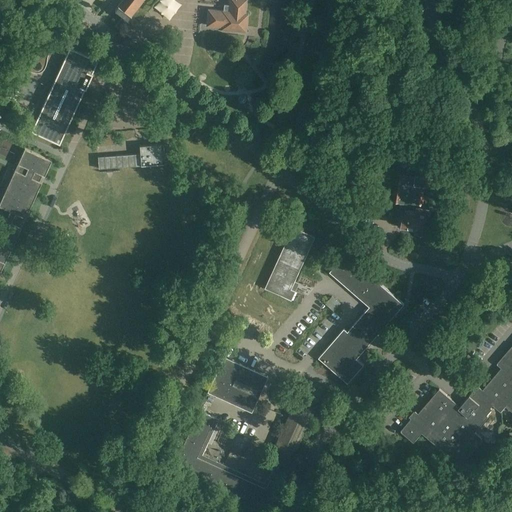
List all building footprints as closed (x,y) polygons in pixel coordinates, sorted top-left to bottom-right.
[(244,13),(245,0),(120,0),(117,5),(114,9),(122,15),(114,25),(120,29),(131,15),(130,15),(141,0),(229,0),(229,5),(224,4),(223,10),(209,9),(207,25),(222,26),(221,28),(245,31),(247,14),(244,13)] [(31,130),(31,132),(32,132),(32,133),(33,133),(42,137),(42,138),(43,137),(47,139),(47,140),(47,139),(57,143),(56,144),(57,144),(59,144),(60,143),(61,143),(60,142),(62,138),(63,138),(62,138),(65,131),(66,132),(66,131),(65,131),(68,125),(69,125),(68,124),(71,118),(72,118),(71,118),(74,112),(75,112),(75,111),(74,111),(75,109),(76,109),(75,108),(78,102),(79,102),(78,102),(81,95),(82,96),(82,95),(83,92),(84,92),(83,92),(84,89),(85,89),(85,88),(86,84),(87,84),(89,80),(90,79),(89,79),(91,75),(92,74),(91,74),(92,71),(93,71),(95,65),(96,65),(96,64),(96,62),(97,63),(97,62),(97,60),(96,60),(96,59),(95,60),(91,58),(91,57),(88,56),(89,56),(88,56),(86,55),(87,55),(86,55),(84,54),(84,53),(83,54),(81,53),(81,52),(81,53),(78,52),(79,51),(78,51),(78,52),(74,50),(74,49),(74,50),(71,49),(72,48),(71,48),(69,48),(68,50),(67,50),(68,51),(67,53),(66,53),(67,53),(64,59),(63,59),(63,60),(62,62),(59,69),(59,68),(59,69),(58,71),(57,71),(58,72),(56,75),(56,76),(55,77),(55,78),(53,82),(50,89),(50,88),(49,89),(50,89),(47,95),(46,96),(47,96),(46,98),(45,98),(46,99),(43,105),(42,105),(43,105),(40,112),(39,111),(39,112),(40,112),(38,115),(37,118),(36,118),(37,118),(34,125),(33,124),(33,125),(34,125),(32,129),(31,129),(31,130)] [(5,97),(15,102),(22,84),(13,80),(5,97)] [(165,164),(163,144),(139,146),(139,154),(98,157),(99,169),(165,164)] [(23,217),(25,218),(42,182),(39,181),(42,175),(44,176),(51,161),(24,148),(17,164),(19,165),(17,171),(14,170),(0,201),(0,206),(10,211),(0,231),(0,273),(21,227),(19,226),(20,223),(23,217)] [(437,209),(431,209),(431,208),(422,207),(422,205),(423,205),(426,187),(429,188),(430,178),(426,172),(416,170),(416,172),(398,169),(393,202),(407,204),(407,208),(406,207),(405,216),(403,215),(401,226),(416,229),(415,231),(428,233),(430,221),(436,222),(437,209)] [(292,289),(295,281),(316,237),(293,226),(265,288),(292,300),(296,291),(292,289)] [(106,250),(106,260),(114,260),(114,250),(106,250)] [(344,328),(319,358),(341,377),(348,383),(364,365),(357,359),(402,306),(404,304),(346,253),(341,259),(337,255),(327,267),(331,271),(330,271),(330,272),(370,307),(348,331),(344,328)] [(115,294),(106,295),(107,304),(116,302),(115,294)] [(332,296),(326,304),(334,311),(340,304),(332,296)] [(40,320),(9,322),(13,364),(18,363),(19,374),(42,372),(39,333),(41,333),(40,320)] [(411,418),(401,430),(402,432),(414,442),(422,432),(459,465),(461,464),(482,440),(482,438),(475,432),(488,416),(487,415),(492,409),(490,408),(493,405),(501,412),(506,406),(511,411),(511,345),(497,363),(498,364),(501,368),(483,390),(479,387),(477,387),(470,395),(459,408),(456,406),(457,404),(439,389),(418,413),(416,411),(414,411),(409,417),(411,418)] [(469,345),(463,352),(467,355),(473,349),(469,345)] [(223,356),(207,392),(251,412),(268,377),(223,356)] [(98,387),(65,388),(66,405),(70,405),(71,422),(85,422),(85,420),(98,419),(98,387)] [(215,417),(199,410),(173,465),(268,508),(279,484),(270,480),(266,488),(197,457),(215,417)] [(285,461),(289,463),(310,418),(291,410),(270,455),(285,461)] [(375,426),(371,431),(378,438),(383,433),(375,426)]
